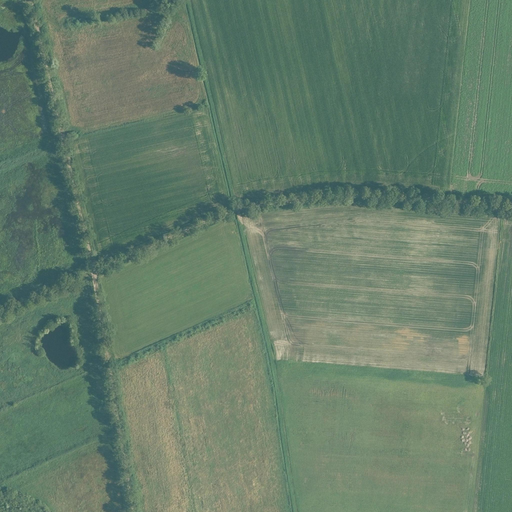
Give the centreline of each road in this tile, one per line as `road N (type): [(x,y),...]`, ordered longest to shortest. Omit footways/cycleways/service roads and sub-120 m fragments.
road 1 (track): [(95,271),(233,211),(282,203),(367,196),(511,209)]
road 2 (track): [(32,0),(95,271)]
road 3 (track): [(95,271),(136,511)]
